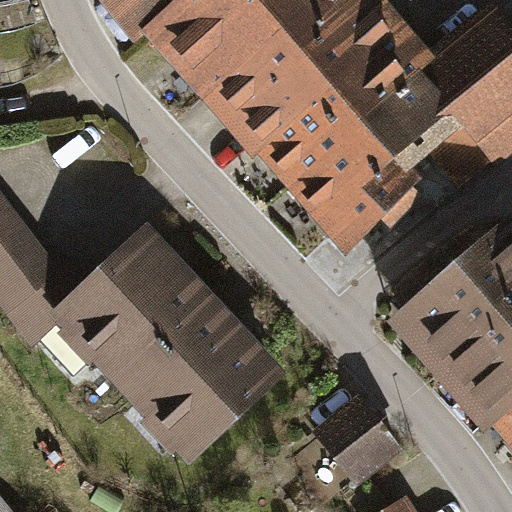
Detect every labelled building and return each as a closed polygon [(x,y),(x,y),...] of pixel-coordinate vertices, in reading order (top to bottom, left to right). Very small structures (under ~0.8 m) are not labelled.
[(137,27),(339,256),(441,167),(462,191),(511,146),(511,28),(487,0),(475,0),(417,51),(372,0),(94,0),(127,36),(137,27)] [(0,302),(32,342),(54,320),(80,297),(0,192),(0,302)] [(511,211),(381,320),(468,426),(483,414),(511,448),(511,211)] [(154,230),(80,297),(54,320),(192,472),(292,382),(154,230)] [(405,456),(359,401),(315,438),(361,492),(405,456)] [(381,511),(416,511),(407,496),(381,511)] [(0,511),(10,511),(0,499),(0,511)]
